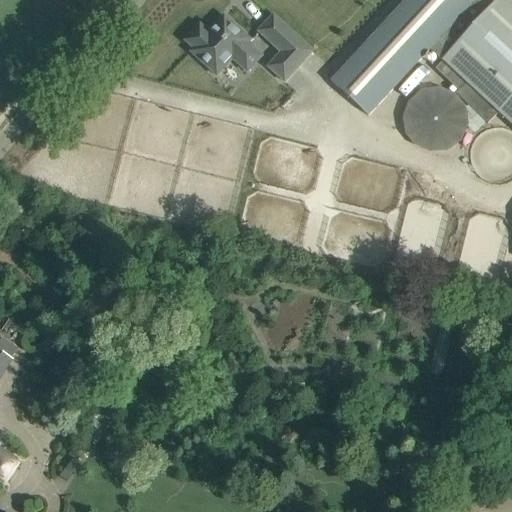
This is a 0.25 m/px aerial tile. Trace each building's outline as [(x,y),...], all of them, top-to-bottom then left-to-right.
[(499,113),(511,125),(511,0),(498,0),(492,6),(487,1),(485,0),(407,0),(392,18),(332,83),(369,117),(430,50),(444,64),(451,69),(443,77),(459,92),(456,95),(488,125),(499,113)] [(268,68),(285,83),(313,52),(273,16),(259,32),(282,53),(268,68)] [(250,41),(224,17),(209,34),(201,27),(199,28),(198,28),(185,41),(194,50),(191,53),(217,77),(233,60),(247,73),(262,57),(247,44),(250,41)] [(457,329),(466,332),(504,341),(507,328),(460,316),(457,329)] [(0,477),(5,481),(18,461),(0,448),(0,477)] [(450,459),(420,460),(421,480),(450,479),(450,459)]
